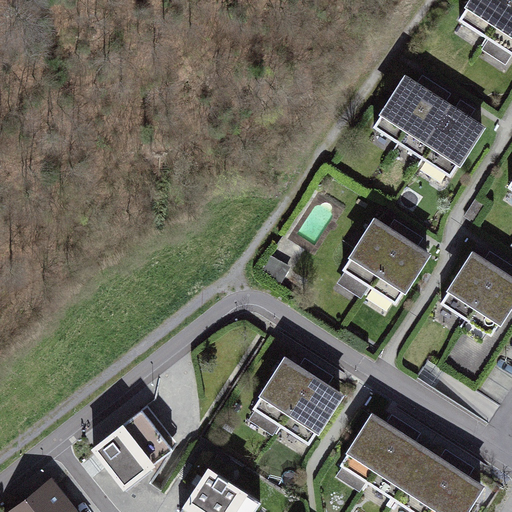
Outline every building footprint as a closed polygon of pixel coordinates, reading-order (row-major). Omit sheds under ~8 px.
[(511,0),(468,0),(456,19),(511,54),(511,0)] [(405,74),(371,126),(453,179),(487,127),(405,74)] [(432,255),(373,217),(340,270),(398,307),(432,255)] [(511,310),(511,277),(472,251),(439,303),(494,338),(511,310)] [(251,408),(311,447),(345,395),(285,356),(251,408)] [(91,449),(124,492),(156,466),(155,465),(174,450),(142,409),(91,449)] [(373,412),(339,464),(411,511),(470,511),(487,487),(373,412)] [(209,467),(178,511),(256,511),(263,503),(209,467)] [(79,511),(52,478),(7,511),(79,511)]
